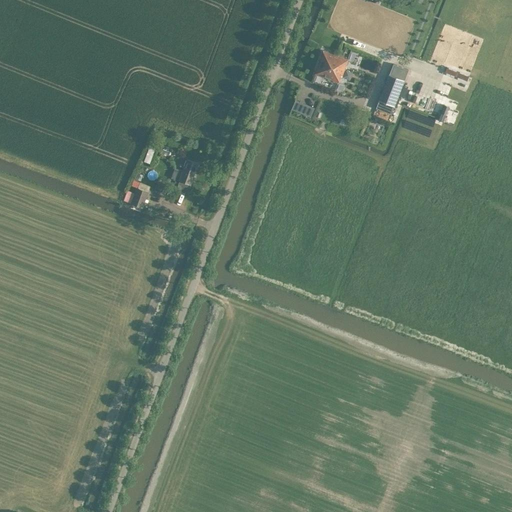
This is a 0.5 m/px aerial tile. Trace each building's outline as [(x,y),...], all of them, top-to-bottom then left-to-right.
[(345,62),(348,55),(323,46),(314,70),(338,79),(341,72),(341,73),(345,62)] [(404,76),(389,70),(379,97),(394,103),(404,76)] [(379,97),(376,104),(391,110),(394,103),(379,97)] [(200,151),(201,166),(214,165),(213,150),(200,151)] [(198,160),(187,155),(182,167),(175,164),(171,174),(179,177),(177,184),(186,188),(189,180),(191,181),(198,160)] [(158,175),(154,186),(163,189),(167,178),(158,175)] [(132,196),(131,200),(142,204),(148,189),(137,184),(134,192),(132,196)]
